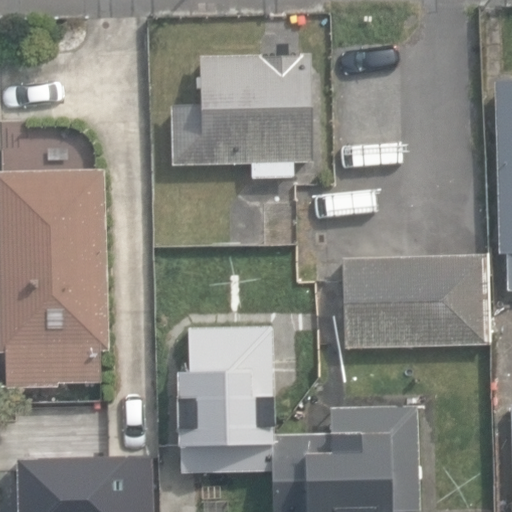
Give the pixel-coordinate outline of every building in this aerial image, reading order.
[(93,24),(99,160),(152,158),(146,22),(93,24)] [(254,164),(254,178),(297,178),(297,162),(315,162),(314,51),(202,53),(203,106),(174,107),(175,165),(254,164)] [(510,253),(511,290),(511,289),(511,80),(498,81),(501,253),(510,253)] [(58,385),(58,435),(106,434),(106,414),(105,349),(110,349),(106,170),(49,171),(49,154),(4,155),(5,170),(0,170),(0,334),(0,353),(8,353),(9,386),(58,385)] [(345,259),(347,348),(490,343),(489,306),(488,255),(345,259)] [(276,471),(276,511),(398,511),(421,511),(419,405),(333,406),(333,431),(277,432),(275,326),(192,327),(192,375),(181,376),(183,472),(276,471)] [(0,511),(160,511),(160,502),(151,502),(150,482),(0,484),(0,511)]
